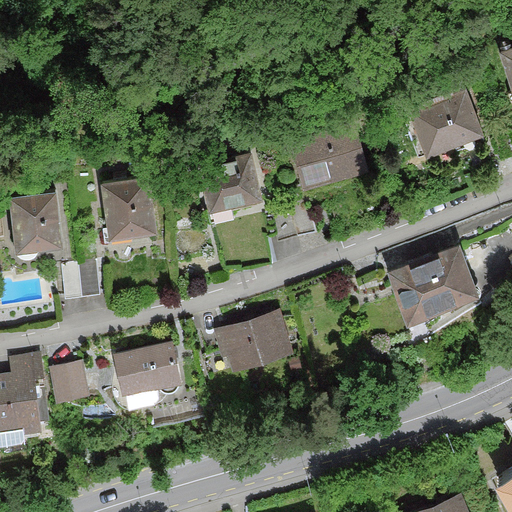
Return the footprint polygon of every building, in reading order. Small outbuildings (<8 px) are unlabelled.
[(418,109),(437,158),(497,134),(478,86),(418,109)] [(361,122),(298,144),(312,188),(376,166),(361,122)] [(258,154),(204,168),(215,213),(269,199),(258,154)] [(155,180),(104,186),(111,240),(162,233),(155,180)] [(21,253),(69,247),(61,191),(13,198),(21,253)] [(271,208),(279,238),(316,229),(308,199),(271,208)] [(481,291),(461,238),(389,265),(409,318),(481,291)] [(96,262),(61,267),(67,301),(102,295),(96,262)] [(285,309),(218,333),(226,357),(233,355),(240,373),(299,352),(285,309)] [(176,340),(119,355),(131,397),(188,382),(176,340)] [(15,374),(0,376),(0,435),(48,427),(40,378),(48,376),(44,353),(13,358),(15,374)] [(86,362),(55,370),(63,404),(95,396),(86,362)] [(511,460),(494,472),(511,500),(511,460)] [(401,511),(470,511),(460,488),(401,511)]
